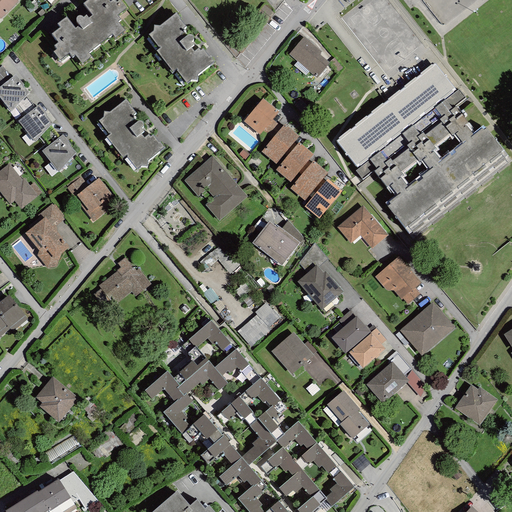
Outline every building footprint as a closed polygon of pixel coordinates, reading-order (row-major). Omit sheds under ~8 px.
[(16,0),(0,0),(0,18),(0,19),(18,2),(17,1),(16,0)] [(88,52),(112,34),(115,37),(124,30),(117,21),(120,19),(117,15),(126,8),(120,0),(117,3),(115,0),(112,0),(110,2),(108,0),(86,0),(83,3),(92,15),(88,18),(86,15),(83,17),(82,16),(81,16),(80,15),(78,16),(77,16),(76,17),(76,18),(76,19),(76,21),(79,25),(75,28),(66,17),(57,23),(60,27),(51,34),(58,42),(54,46),(56,49),(53,51),(60,60),(69,53),(72,56),(75,54),(82,64),(91,57),(88,52)] [(274,13),(264,6),(252,20),(262,28),(274,13)] [(175,69),(186,83),(191,79),(197,80),(197,74),(214,62),(210,57),(208,58),(203,49),(200,51),(198,48),(193,52),(190,47),(193,46),(191,42),(192,40),(193,39),(192,36),(191,35),(189,35),(187,36),(183,29),(186,28),(179,19),(175,14),(159,26),(154,25),(153,31),(149,34),(160,49),(156,51),(173,72),(175,69)] [(304,37),(302,39),(289,54),(297,61),(309,71),(317,78),(330,63),(319,54),(321,52),(304,37)] [(305,76),(309,71),(297,61),(293,66),(305,76)] [(339,139),(336,140),(358,169),(355,171),(363,181),(374,172),(391,193),(394,191),(397,195),(386,204),(412,238),(511,161),(486,128),(483,130),(482,128),(475,133),(474,132),(472,129),(473,128),(469,122),(468,123),(455,106),(466,98),(459,89),(456,91),(435,63),(432,65),(431,64),(419,73),(420,74),(416,78),(415,77),(404,86),(404,87),(399,91),(399,90),(387,99),(388,100),(383,104),(382,103),(371,111),(372,113),(367,116),(366,116),(354,125),(355,126),(350,129),(338,138),(339,139)] [(0,86),(11,78),(1,66),(0,67),(0,86)] [(24,85),(15,74),(11,78),(0,86),(0,98),(11,112),(15,108),(26,96),(28,93),(23,85),(24,85)] [(35,108),(26,96),(15,108),(22,118),(35,108)] [(279,111),(263,98),(243,122),(259,135),(264,130),(272,119),(279,111)] [(126,156),(136,169),(141,165),(147,166),(147,160),(164,148),(160,143),(158,144),(153,135),(150,137),(148,134),(143,138),(140,133),(143,132),(141,128),(142,126),(143,125),(142,122),(141,121),(139,121),(137,122),(133,115),(136,114),(129,105),(130,105),(125,100),(109,112),(104,111),(103,117),(99,120),(110,135),(106,137),(123,158),(126,156)] [(22,118),(18,121),(34,142),(41,135),(50,125),(52,123),(46,115),(47,115),(39,105),(35,108),(22,118)] [(281,126),(272,119),(264,130),(273,137),(281,126)] [(299,136),(283,124),(281,126),(273,137),(261,152),(276,164),(284,154),(294,142),(299,136)] [(59,136),(50,125),(41,135),(48,145),(59,136)] [(71,145),(62,134),(59,136),(48,145),(41,150),(58,172),(76,153),(70,146),(71,145)] [(313,154),(299,142),(296,145),(294,142),(284,154),(287,156),(275,170),(290,182),(299,172),(308,161),(313,154)] [(243,149),(239,154),(245,160),(249,154),(243,149)] [(207,189),(213,197),(205,205),(219,221),(228,213),(247,196),(212,156),(192,173),(184,180),(198,197),(207,189)] [(328,173),(313,160),(311,163),(308,161),(299,172),(301,175),(290,188),(304,201),(313,190),(322,179),(328,173)] [(14,201),(21,210),(37,196),(29,186),(24,178),(21,180),(10,164),(0,170),(0,193),(9,205),(14,201)] [(66,188),(74,197),(88,186),(81,177),(66,188)] [(88,186),(74,197),(87,215),(93,222),(107,211),(101,204),(112,195),(99,178),(88,186)] [(342,191),(327,179),(325,181),(322,179),(313,190),(316,193),(304,207),(319,219),(342,191)] [(34,182),(29,186),(37,196),(42,193),(34,182)] [(37,215),(41,220),(45,217),(53,227),(64,219),(63,218),(64,216),(55,204),(53,206),(52,204),(37,215)] [(371,249),(388,235),(362,206),(337,227),(350,244),(360,236),(371,249)] [(41,220),(25,233),(38,250),(37,255),(48,268),(56,266),(60,254),(69,248),(53,227),(45,217),(41,220)] [(275,226),(269,221),(252,243),(282,266),(299,243),(281,229),(276,225),(275,226)] [(288,221),(281,229),(299,243),(303,238),(288,221)] [(224,242),(199,262),(205,270),(218,260),(230,275),(242,264),(224,242)] [(298,263),(307,273),(316,265),(318,267),(328,259),(314,243),(298,263)] [(399,256),(375,277),(386,290),(393,290),(401,300),(402,299),(415,288),(421,283),(399,256)] [(125,258),(117,263),(120,267),(117,270),(117,271),(99,285),(101,289),(93,295),(102,306),(112,298),(116,303),(131,292),(135,297),(151,284),(133,259),(129,262),(125,258)] [(325,271),(323,273),(318,267),(316,265),(307,273),(297,282),(321,310),(341,294),(343,292),(325,271)] [(235,291),(241,298),(251,290),(245,283),(235,291)] [(420,294),(415,288),(402,299),(407,305),(420,294)] [(8,295),(0,301),(0,310),(3,314),(0,316),(0,317),(10,328),(12,331),(28,318),(8,295)] [(250,295),(243,300),(248,307),(255,302),(250,295)] [(432,302),(399,330),(400,331),(409,342),(421,356),(454,328),(432,302)] [(257,315),(237,331),(250,348),(270,330),(268,327),(280,318),(266,303),(255,312),(257,315)] [(185,305),(180,309),(184,313),(189,309),(185,305)] [(0,310),(0,336),(10,328),(0,317),(0,316),(3,314),(0,310)] [(343,327),(355,317),(350,310),(338,321),(343,327)] [(343,327),(331,338),(345,354),(370,332),(356,316),(355,317),(343,327)] [(203,327),(188,339),(193,346),(194,345),(196,347),(207,338),(213,345),(216,342),(222,351),(230,343),(211,320),(210,321),(208,318),(201,324),(203,327)] [(371,332),(371,333),(381,344),(386,340),(376,328),(371,332)] [(511,328),(503,334),(511,348),(511,351),(510,353),(511,355),(511,328)] [(405,346),(409,342),(400,331),(395,335),(405,346)] [(271,351),(291,375),(313,355),(303,344),(293,332),(271,351)] [(371,333),(349,352),(362,369),(385,349),(381,344),(371,333)] [(307,341),(303,344),(313,355),(317,351),(307,341)] [(238,348),(214,367),(222,376),(227,371),(229,373),(237,367),(241,372),(249,365),(239,353),(241,351),(238,348)] [(387,359),(391,363),(392,362),(404,376),(411,369),(396,351),(387,359)] [(179,372),(179,373),(186,380),(179,386),(177,388),(183,396),(186,394),(200,383),(202,385),(209,379),(219,391),(228,383),(222,376),(214,367),(206,357),(196,365),(192,360),(180,370),(179,372)] [(391,363),(366,385),(382,404),(407,382),(408,381),(406,378),(404,376),(392,362),(391,363)] [(412,370),(406,378),(408,381),(407,382),(420,398),(426,387),(412,370)] [(167,371),(144,390),(151,399),(163,389),(174,402),(177,400),(178,400),(183,396),(177,388),(179,386),(186,380),(179,373),(173,378),(167,371)] [(35,398),(42,403),(39,406),(58,422),(79,398),(59,382),(53,377),(35,398)] [(279,400),(260,378),(238,397),(246,405),(257,396),(263,403),(265,401),(269,406),(270,404),(272,406),(279,400)] [(313,382),(306,389),(312,396),(320,390),(313,382)] [(461,413),(479,426),(497,400),(479,387),(478,389),(471,385),(454,408),(461,413)] [(360,410),(343,390),(326,404),(342,422),(339,424),(352,439),(368,425),(357,412),(360,410)] [(174,402),(163,412),(182,435),(190,428),(189,427),(190,426),(184,421),(187,419),(181,412),(192,401),(186,394),(183,396),(178,400),(177,400),(174,402)] [(238,397),(216,416),(223,425),(236,414),(242,421),(244,419),(250,426),(258,419),(258,418),(257,419),(246,405),(238,397)] [(286,408),(279,400),(272,406),(258,418),(258,419),(276,441),(284,434),(271,419),(273,418),(274,418),(286,408)] [(211,418),(205,411),(203,413),(204,414),(190,426),(189,427),(190,428),(182,435),(189,443),(201,433),(206,439),(209,437),(214,443),(223,436),(222,435),(209,420),(211,418)] [(132,414),(124,420),(129,427),(137,421),(132,414)] [(241,458),(248,465),(270,447),(276,441),(258,419),(250,426),(259,437),(252,443),(254,446),(241,457),(241,458)] [(308,450),(316,443),(298,421),(284,434),(276,441),(282,447),(283,448),(294,439),(300,446),(303,444),(308,450)] [(230,440),(224,434),(222,435),(223,436),(214,443),(200,456),(207,464),(214,458),(216,460),(223,454),(232,465),(241,458),(241,457),(228,442),(230,440)] [(336,466),(316,443),(308,450),(294,462),(301,470),(312,460),(319,468),(322,465),(328,472),(336,466)] [(293,477),(301,470),(294,462),(283,448),(282,447),(260,467),(267,475),(279,465),(285,472),(287,470),(293,477)] [(362,454),(352,463),(360,472),(370,463),(362,454)] [(232,465),(218,477),(226,485),(238,475),(244,483),(246,481),(251,486),(253,485),(254,486),(261,481),(248,465),(241,458),(232,465)] [(311,498),(319,490),(301,470),(293,477),(278,488),(286,497),(293,491),(295,493),(302,487),(311,498)] [(354,487),(341,472),(332,479),(336,483),(329,489),(331,492),(325,497),(326,498),(325,499),(332,507),(354,487)] [(59,479),(47,486),(64,511),(75,505),(59,479)] [(254,486),(253,485),(251,486),(237,498),(248,511),(263,511),(259,507),(262,505),(255,497),(267,487),(261,481),(254,486)] [(47,486),(37,493),(49,511),(63,511),(64,511),(47,486)] [(325,497),(319,490),(311,498),(297,510),(298,511),(314,511),(321,507),(319,505),(325,499),(326,498),(325,497)] [(36,491),(26,498),(34,511),(49,511),(37,493),(36,491)] [(177,491),(151,511),(214,511),(208,505),(205,508),(197,499),(190,505),(177,491)] [(34,511),(26,498),(16,504),(20,511),(34,511)] [(281,499),(279,501),(278,501),(270,508),(265,511),(287,511),(285,509),(288,507),(281,499)]
